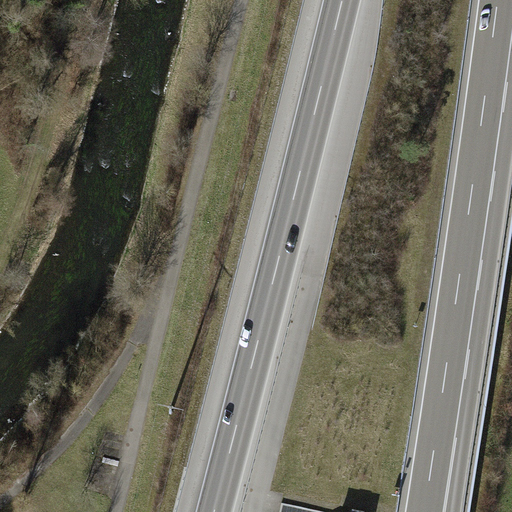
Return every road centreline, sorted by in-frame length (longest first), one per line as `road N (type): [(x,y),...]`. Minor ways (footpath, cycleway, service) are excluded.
road 1 (motorway): [(341,0),(212,511)]
road 2 (track): [(241,0),(117,511)]
road 3 (motorway): [(438,430),(499,0)]
road 4 (track): [(0,497),(37,470),(100,401),(170,277)]
road 5 (track): [(0,260),(37,162),(81,0)]
